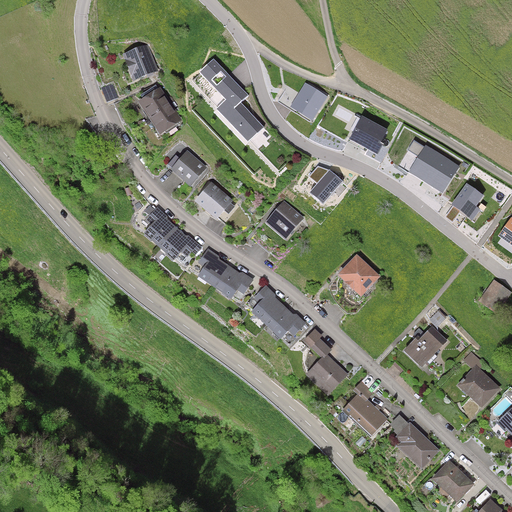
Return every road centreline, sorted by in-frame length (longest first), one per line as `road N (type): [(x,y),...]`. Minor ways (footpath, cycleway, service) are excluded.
road 1 (residential): [(511,499),(292,292),(192,226),(136,169),(111,135),(90,81),(85,0)]
road 2 (tertiary): [(0,147),(124,280),(253,375),(398,511)]
road 3 (residential): [(205,0),(245,40),(268,107),(286,132),(374,174),(511,278)]
road 4 (track): [(511,182),(345,86)]
